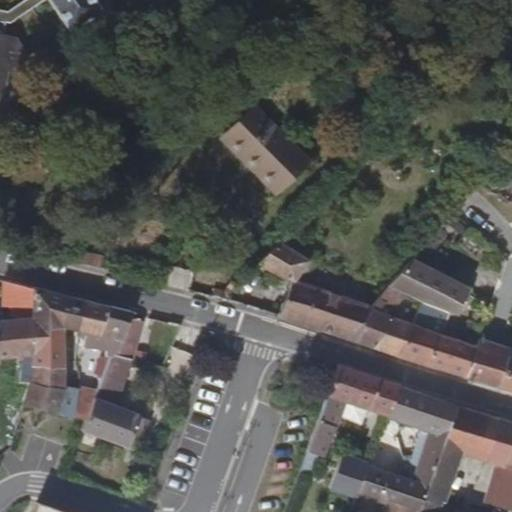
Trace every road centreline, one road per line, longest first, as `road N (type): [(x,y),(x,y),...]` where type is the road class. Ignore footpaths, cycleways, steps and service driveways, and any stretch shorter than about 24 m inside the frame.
road 1 (residential): [(0,261),(266,329)]
road 2 (residential): [(266,329),(511,407)]
road 3 (residential): [(204,511),(266,329)]
